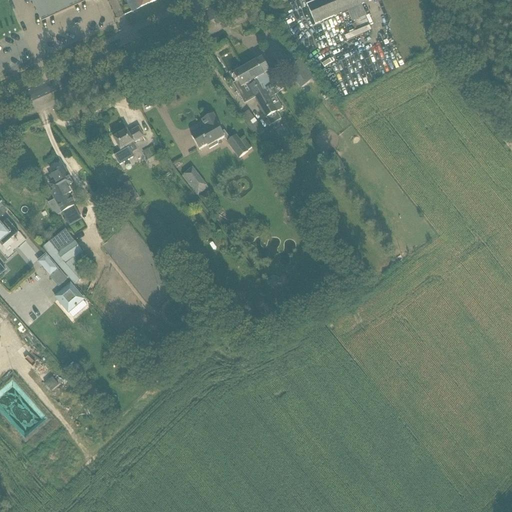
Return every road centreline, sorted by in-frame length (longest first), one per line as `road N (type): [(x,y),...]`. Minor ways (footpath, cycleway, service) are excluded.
road 1 (tertiary): [(0,109),(240,0)]
road 2 (track): [(435,0),(441,54),(511,147)]
